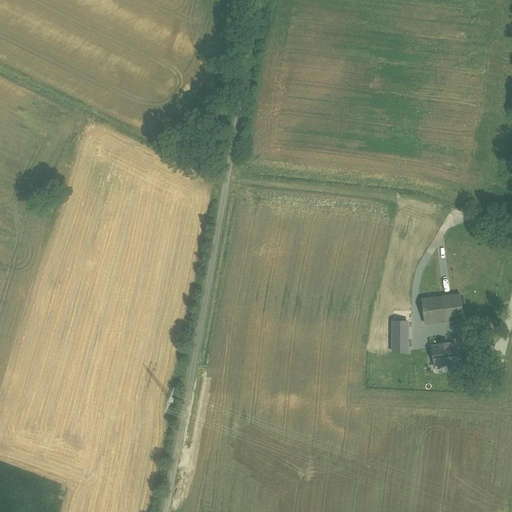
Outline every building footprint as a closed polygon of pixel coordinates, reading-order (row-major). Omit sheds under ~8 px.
[(461,295),(442,298),(443,304),(446,322),(464,319),(461,295)] [(443,304),(424,306),(426,324),(446,322),(443,304)] [(408,323),(393,323),(393,343),(393,352),(408,352),(408,323)] [(382,340),(369,340),(369,352),(382,352),(382,340)] [(450,344),(425,347),(428,370),(452,368),(450,344)] [(485,358),(481,371),(498,377),(502,364),(485,358)]
